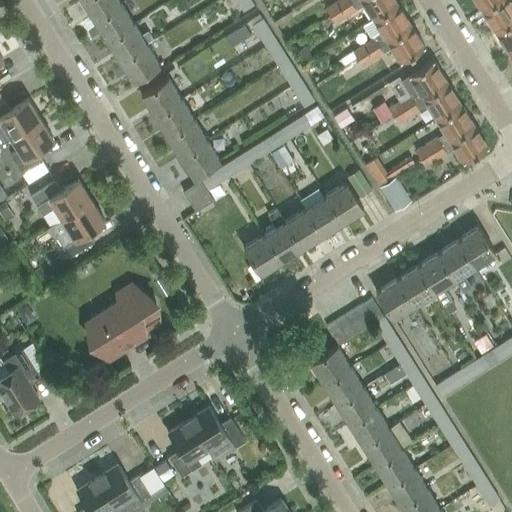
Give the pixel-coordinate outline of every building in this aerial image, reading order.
[(82,0),(94,19),(121,2),(119,0),(82,0)] [(238,0),(244,8),(254,2),(255,2),(253,0),(238,0)] [(351,2),(354,0),(338,0),(336,1),(345,15),(356,9),(351,2)] [(373,18),(397,3),(395,0),(354,0),(351,2),(356,9),(364,4),(373,18)] [(476,0),(482,9),(496,0),(476,0)] [(511,0),(496,0),(482,9),(496,30),(511,19),(511,2),(511,1),(511,0)] [(335,22),(345,15),(336,1),(326,8),(335,22)] [(107,40),(134,23),(121,2),(94,19),(107,40)] [(379,44),(411,24),(397,3),(373,18),(363,24),(371,36),(374,37),(379,44)] [(265,44),(275,37),(263,18),(252,24),(265,44)] [(511,50),(511,19),(496,30),(510,52),(511,50)] [(119,60),(146,43),(134,23),(107,40),(119,60)] [(363,44),(372,58),(383,51),(383,52),(391,47),(400,61),(425,46),(411,24),(379,44),(374,37),(363,44)] [(278,65),(288,58),(275,37),(265,44),(278,65)] [(146,43),(119,60),(132,81),(159,64),(146,43)] [(362,65),(372,58),(363,44),(353,51),(362,65)] [(291,85),(301,78),(288,58),(278,65),(291,85)] [(410,94),(410,95),(399,101),(408,115),(419,109),(415,102),(447,81),(433,59),(409,75),(401,80),(410,94)] [(154,115),(181,98),(168,77),(141,94),(154,115)] [(291,85),(304,106),(314,99),(301,78),(291,85)] [(436,118),(461,103),(447,81),(415,102),(419,109),(427,104),(436,118)] [(330,111),(337,123),(368,107),(361,94),(330,111)] [(3,99),(0,100),(0,138),(3,143),(11,138),(11,137),(41,118),(27,98),(10,109),(3,99)] [(167,135),(194,118),(181,98),(154,115),(167,135)] [(398,122),(408,115),(399,101),(389,108),(398,122)] [(442,145),(474,124),(461,103),(436,118),(445,132),(437,137),(442,145)] [(283,127),(289,137),(310,124),(304,114),(283,127)] [(41,118),(11,137),(11,138),(18,149),(10,154),(22,173),(43,161),(36,150),(54,139),(41,118)] [(180,156),(207,138),(194,118),(167,135),(180,156)] [(426,144),(435,158),(446,152),(455,147),(464,161),(488,146),(474,124),(442,145),(437,137),(426,144)] [(269,150),(289,137),(283,127),(263,140),(269,150)] [(193,176),(220,159),(207,138),(180,156),(193,176)] [(249,163),(269,150),(263,140),(242,153),(249,163)] [(425,165),(435,158),(426,144),(416,151),(425,165)] [(229,176),(249,163),(242,153),(222,166),(229,176)] [(209,189),(229,176),(222,166),(202,179),(209,189)] [(360,196),(371,189),(358,169),(347,176),(360,196)] [(394,208),(406,201),(397,187),(401,185),(395,174),(380,184),(394,208)] [(62,218),(92,199),(78,179),(61,190),(54,179),(30,195),(42,214),(55,207),(62,218)] [(183,190),(196,210),(213,199),(200,179),(183,190)] [(326,195),(343,221),(363,208),(346,181),(326,195)] [(322,234),(343,221),(326,195),(305,207),(322,234)] [(50,227),(69,257),(94,241),(87,231),(105,220),(92,199),(62,218),(44,229),(45,230),(50,227)] [(302,247),(285,220),(277,207),(267,213),(276,226),(265,233),(282,260),(302,247)] [(302,247),(322,234),(305,207),(285,220),(302,247)] [(478,225),(458,239),(475,266),(496,252),(495,251),(503,247),(504,246),(488,220),(486,221),(479,226),(478,225)] [(261,273),(282,260),(265,233),(244,247),(261,273)] [(463,273),(475,266),(458,239),(437,252),(455,279),(463,291),(471,286),(463,273)] [(443,286),(455,279),(437,252),(417,265),(434,292),(442,304),(451,299),(443,286)] [(414,305),(434,292),(417,265),(397,278),(414,305)] [(393,318),(414,305),(397,278),(376,291),(393,318)] [(159,323),(158,317),(158,316),(156,301),(131,284),(119,292),(120,300),(114,304),(110,304),(103,308),(102,312),(88,321),(92,342),(109,354),(143,333),(142,327),(147,324),(152,328),(159,323)] [(374,321),(383,316),(372,298),(363,303),(374,321)] [(365,327),(374,321),(363,303),(354,309),(365,327)] [(356,333),(365,327),(354,309),(345,315),(356,333)] [(346,338),(356,333),(345,315),(336,320),(346,338)] [(384,316),(374,323),(386,342),(397,336),(384,316)] [(337,344),(346,338),(336,320),(326,326),(337,344)] [(504,356),(511,350),(511,335),(497,345),(504,356)] [(386,342),(399,363),(410,356),(397,336),(386,342)] [(323,383),(350,366),(336,345),(309,362),(323,383)] [(483,369),(504,356),(497,345),(476,359),(483,369)] [(9,371),(0,376),(0,391),(14,414),(39,399),(25,377),(37,370),(23,347),(2,360),(9,371)] [(423,377),(410,356),(399,363),(412,383),(423,377)] [(463,382),(483,369),(476,359),(456,371),(463,382)] [(336,403),(362,386),(350,366),(323,383),(336,403)] [(442,395),(463,382),(456,371),(436,385),(442,395)] [(435,396),(423,377),(412,383),(425,403),(435,396)] [(348,423),(375,406),(362,386),(336,403),(348,423)] [(438,424),(449,417),(435,396),(425,403),(438,424)] [(214,460),(245,440),(230,417),(220,423),(209,405),(188,419),(207,448),(214,460)] [(362,444),(388,427),(375,406),(348,423),(362,444)] [(461,437),(449,417),(438,424),(451,443),(461,437)] [(195,455),(207,448),(188,419),(167,432),(178,449),(168,456),(181,476),(201,464),(195,455)] [(374,464),(401,447),(388,427),(362,444),(374,464)] [(474,457),(461,437),(451,443),(464,464),(474,457)] [(387,484),(414,467),(401,447),(374,464),(387,484)] [(477,484),(488,478),(474,457),(464,464),(477,484)] [(119,511),(132,511),(144,505),(141,501),(152,495),(139,474),(129,481),(117,463),(97,476),(119,511)] [(400,504),(427,487),(414,467),(387,484),(400,504)] [(119,511),(97,476),(76,489),(87,507),(78,511),(119,511)] [(490,505),(500,498),(488,478),(477,484),(490,505)] [(405,511),(433,511),(440,508),(427,487),(400,504),(405,511)] [(471,511),(459,491),(443,501),(449,511),(471,511)] [(288,511),(280,498),(262,509),(256,499),(236,511),(235,511),(288,511)]
